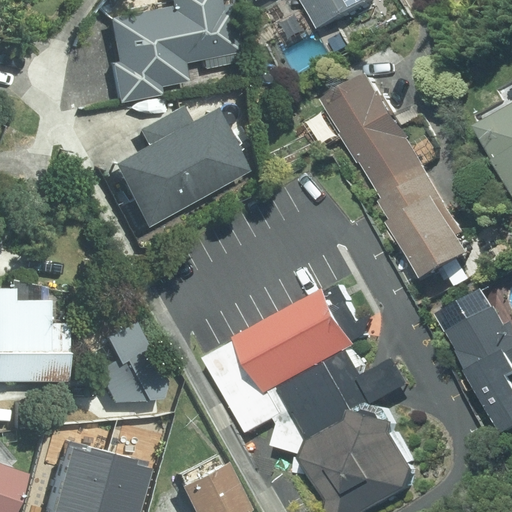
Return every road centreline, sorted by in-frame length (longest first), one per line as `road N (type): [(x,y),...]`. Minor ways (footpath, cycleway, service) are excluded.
road 1 (unknown): [(91,0),(58,42),(54,101),(69,143),(192,310)]
road 2 (unknown): [(192,310),(293,511)]
